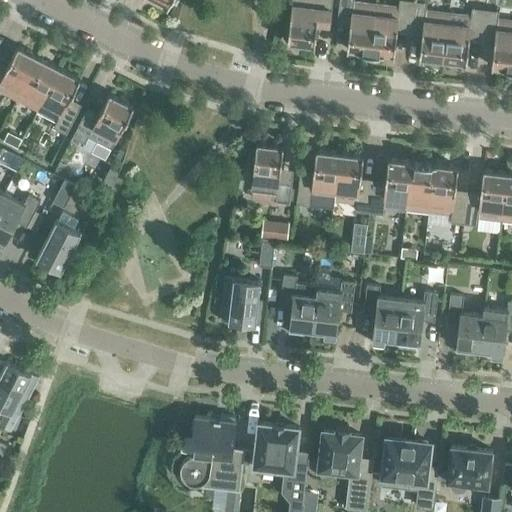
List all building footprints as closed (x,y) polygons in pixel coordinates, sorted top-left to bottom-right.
[(330,23),(332,0),(292,0),(287,41),(314,44),(317,22),(330,23)] [(347,48),(370,51),(376,3),(354,1),(354,0),(338,0),(337,17),(350,19),(347,48)] [(394,54),(398,25),(410,26),(413,0),(398,0),(398,6),(376,3),(370,51),(394,54)] [(419,57),(443,60),(448,12),(426,9),(427,1),(417,0),(413,0),(410,26),(423,28),(419,57)] [(470,33),(482,35),(485,8),(471,6),(470,15),(448,12),(443,60),(466,62),(470,33)] [(491,65),(511,67),(511,19),(498,18),(499,10),(485,8),(482,35),(495,36),(491,65)] [(0,89),(17,98),(38,56),(17,45),(4,71),(0,68),(0,89)] [(17,98),(37,109),(59,66),(38,56),(17,98)] [(80,77),(59,66),(37,109),(57,119),(53,126),(67,133),(79,109),(67,103),(80,77)] [(84,112),(72,136),(84,143),(83,146),(106,158),(111,148),(133,104),(109,92),(99,112),(96,118),(84,112)] [(18,147),(22,138),(8,131),(4,140),(18,147)] [(256,142),(256,148),(250,148),(248,161),(254,162),(251,190),(276,193),(275,201),(290,202),(293,176),(280,174),(283,145),(256,142)] [(0,150),(0,161),(16,169),(22,156),(16,153),(15,152),(2,146),(0,150)] [(312,197),(334,199),(340,152),(316,149),(312,178),(299,176),(296,203),(311,205),(312,197)] [(363,154),(340,152),(334,199),(356,202),(355,210),(369,212),(372,185),(360,184),(363,154)] [(388,157),(385,186),(372,185),(369,212),(383,213),(384,205),(406,208),(412,160),(388,157)] [(434,163),(412,160),(406,208),(429,210),(434,163)] [(450,221),(464,223),(467,196),(454,195),(458,166),(434,163),(429,210),(451,213),(450,221)] [(501,219),(507,171),(483,169),(479,198),(467,196),(464,223),(478,225),(479,216),(501,219)] [(511,171),(507,171),(501,219),(511,220),(511,171)] [(53,200),(64,206),(76,184),(65,178),(53,200)] [(28,193),(24,201),(4,191),(0,199),(0,243),(3,246),(18,217),(29,222),(40,199),(28,193)] [(36,257),(61,270),(72,249),(80,253),(88,235),(73,227),(77,218),(62,210),(57,219),(56,218),(36,257)] [(287,238),(289,222),(276,221),(276,227),(264,225),(263,235),(287,238)] [(366,224),(355,222),(352,249),(363,251),(366,224)] [(275,241),(262,240),(259,265),(272,267),(275,241)] [(417,248),(402,246),(400,256),(416,258),(417,248)] [(446,276),(455,276),(456,263),(448,262),(446,276)] [(303,333),(303,329),(313,330),(318,286),(296,283),(297,274),(284,273),(280,302),(292,303),(288,332),(303,333)] [(225,275),(222,295),(231,296),(228,320),(256,323),(261,279),(225,275)] [(318,286),(313,330),(324,331),(323,336),(336,337),(339,309),(351,310),(354,281),(341,279),(340,288),(318,286)] [(396,340),(401,296),(379,293),(380,284),(367,282),(363,312),(375,313),(372,342),(385,343),(385,338),(396,340)] [(420,346),(423,318),(434,320),(438,291),(424,289),(423,298),(401,296),(396,340),(396,344),(420,346)] [(470,348),(480,349),(485,305),(484,305),(483,314),(462,311),(464,294),(450,292),(447,321),(459,323),(455,351),(470,353),(470,348)] [(485,305),(480,349),(491,351),(490,355),(503,357),(506,328),(511,329),(511,299),(508,299),(507,308),(485,305)] [(39,376),(32,372),(7,359),(0,373),(0,404),(19,415),(39,376)] [(196,484),(198,484),(199,484),(201,483),(202,486),(240,490),(244,448),(233,447),(236,418),(234,418),(235,415),(220,413),(220,417),(194,414),(190,453),(193,454),(192,455),(190,455),(187,457),(186,458),(185,459),(183,460),(182,462),(181,464),(181,465),(181,467),(180,468),(180,471),(180,472),(181,474),(181,475),(182,477),(183,478),(184,480),(186,481),(189,483),(192,484),(194,484),(196,484)] [(259,421),(254,464),(281,468),(283,473),(281,491),(290,501),(302,502),(308,452),(296,451),(299,426),(259,421)] [(323,429),(319,467),(320,467),(320,470),(321,474),(323,477),(327,478),(330,478),(333,476),(335,472),(335,469),(350,470),(347,494),(357,495),(369,497),(374,459),(358,457),(361,433),(348,432),(348,430),(337,429),(337,430),(323,429)] [(428,442),(389,437),(385,473),(401,475),(409,486),(420,487),(418,505),(434,507),(438,467),(425,466),(428,442)] [(488,484),(492,449),(451,444),(447,479),(451,479),(450,484),(452,487),(455,490),(460,491),(464,488),(467,485),(467,481),(488,484)] [(482,511),(481,511),(498,511),(499,508),(500,498),(487,497),(485,511),(482,511)]
